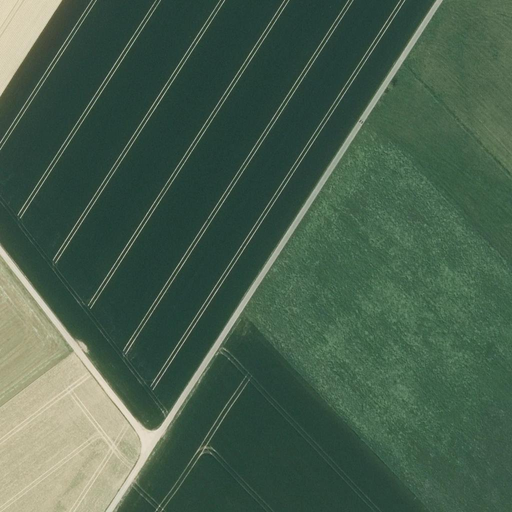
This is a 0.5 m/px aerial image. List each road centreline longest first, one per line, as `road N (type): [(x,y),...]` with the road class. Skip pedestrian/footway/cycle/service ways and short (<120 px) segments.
road 1 (track): [(438,0),(152,447)]
road 2 (track): [(152,447),(0,249)]
